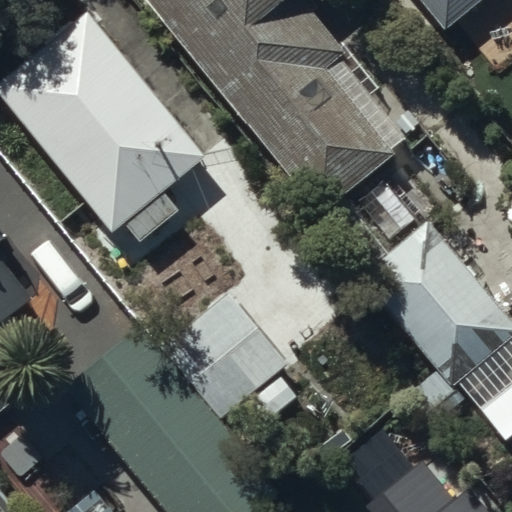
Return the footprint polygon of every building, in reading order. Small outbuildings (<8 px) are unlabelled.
[(126,0),(315,237),(396,175),(325,90),(346,73),(302,21),(325,0),(126,0)] [(418,0),(444,31),(481,0),(418,0)] [(0,99),(0,114),(108,254),(122,244),(137,263),(195,215),(181,197),(206,177),(88,31),(80,38),(72,37),(53,51),(52,59),(0,99)] [(0,324),(42,292),(0,237),(0,324)] [(511,346),(425,243),(359,300),(447,404),(511,354),(511,346)] [(166,347),(222,416),(287,363),(231,294),(166,347)] [(150,328),(70,390),(164,511),(260,511),(281,496),(150,328)]
